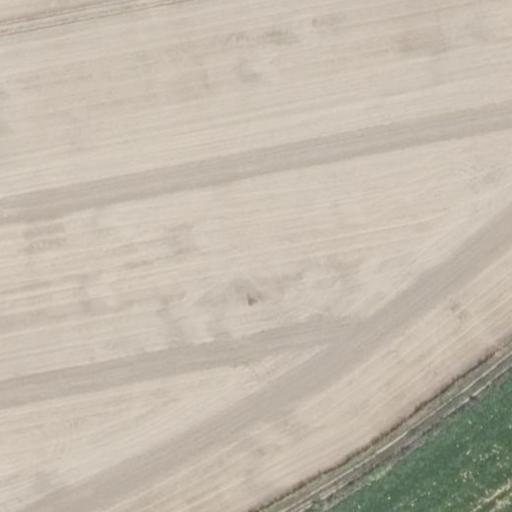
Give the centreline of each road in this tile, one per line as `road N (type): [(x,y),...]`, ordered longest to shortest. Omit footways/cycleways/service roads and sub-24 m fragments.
road 1 (track): [(156,0),(288,511)]
road 2 (track): [(310,511),(511,352)]
